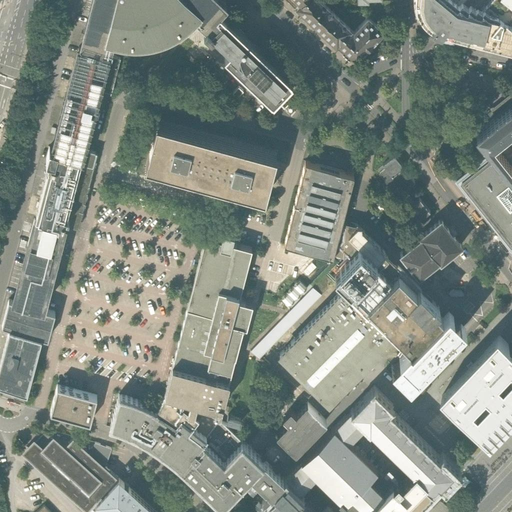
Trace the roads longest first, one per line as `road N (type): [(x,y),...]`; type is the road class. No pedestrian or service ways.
road 1 (tertiary): [(430,174),(511,276)]
road 2 (tertiary): [(346,81),(430,174)]
road 3 (residential): [(430,174),(406,130),(405,56)]
road 4 (tertiary): [(257,0),(346,81)]
